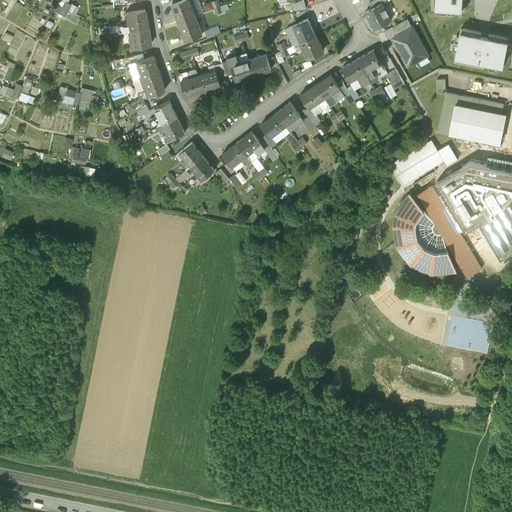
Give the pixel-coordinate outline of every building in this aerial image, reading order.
[(64,0),(58,12),(65,15),(71,3),(64,0)] [(179,0),(173,2),(171,3),(179,21),(195,15),(188,0),(179,0)] [(217,0),(216,0),(211,2),(213,8),(220,6),(217,0)] [(303,0),(289,0),(292,11),(300,9),(306,7),(303,0)] [(372,8),(381,3),(386,0),(373,0),(369,3),(372,8)] [(431,0),(431,8),(464,10),(464,0),(431,0)] [(372,8),(365,12),(375,29),(391,20),(388,15),(389,14),(386,8),(384,8),(381,3),(372,8)] [(220,6),(213,8),(216,14),(223,12),(220,6)] [(145,9),(125,12),(128,30),(147,27),(145,9)] [(195,15),(179,21),(185,39),(201,33),(195,15)] [(307,19),(292,26),(300,41),(314,34),(307,19)] [(392,27),(397,36),(412,27),(407,19),(392,27)] [(147,27),(128,30),(130,47),(150,44),(147,27)] [(417,36),(412,27),(397,36),(393,38),(408,65),(427,55),(422,46),(421,47),(415,37),(417,36)] [(502,68),(508,37),(489,34),(488,37),(481,36),(481,32),(461,28),(454,60),(483,66),(484,65),(502,68)] [(247,32),(241,34),(243,40),(249,38),(247,32)] [(241,34),(234,36),(236,42),(243,40),(241,34)] [(314,34),(300,41),(307,58),(322,51),(314,34)] [(283,41),(277,44),(280,50),(286,47),(283,41)] [(197,47),(191,49),(193,55),(199,53),(197,47)] [(286,47),(280,50),(282,56),(289,53),(286,47)] [(191,49),(184,51),(186,57),(193,55),(191,49)] [(381,63),(373,49),(358,58),(370,80),(378,76),(373,67),(381,63)] [(284,61),(279,51),(275,53),(279,63),(284,61)] [(266,54),(248,59),(253,74),(270,69),(266,54)] [(248,59),(238,62),(235,55),(226,58),(227,62),(229,66),(231,65),(233,72),(235,79),(253,74),(248,59)] [(129,56),(115,59),(117,68),(126,66),(125,63),(130,62),(129,56)] [(153,56),(134,62),(140,79),(159,72),(154,58),(153,56)] [(358,58),(342,67),(350,81),(359,75),(364,84),(370,80),(358,58)] [(229,66),(227,62),(223,63),(226,74),(233,72),(231,65),(229,66)] [(396,68),(386,73),(394,88),(404,82),(396,68)] [(215,69),(198,75),(203,89),(220,84),(215,69)] [(159,72),(140,79),(146,96),(165,89),(159,72)] [(331,74),(315,84),(324,97),(338,87),(339,86),(336,82),(331,74)] [(198,75),(181,80),(185,95),(203,89),(198,75)] [(20,97),(29,98),(31,77),(23,76),(20,97)] [(438,77),(438,90),(447,90),(447,77),(438,77)] [(121,79),(115,81),(117,87),(123,85),(121,79)] [(354,99),(342,79),(336,82),(339,86),(338,87),(348,103),(354,99)] [(13,81),(5,92),(11,96),(19,85),(13,81)] [(315,84),(300,94),(309,107),(324,97),(315,84)] [(123,85),(117,87),(119,94),(125,92),(123,85)] [(381,85),(375,89),(379,95),(385,92),(381,85)] [(375,89),(370,92),(373,98),(379,95),(375,89)] [(84,93),(77,91),(74,104),(80,105),(84,93)] [(505,102),(449,91),(442,130),(453,132),(454,129),(503,140),(508,114),(503,113),(505,102)] [(143,97),(127,104),(130,112),(146,104),(143,97)] [(169,100),(155,107),(159,115),(149,119),(153,127),(162,123),(177,116),(169,100)] [(290,101),(275,112),(285,125),(289,130),(303,120),(299,114),(290,101)] [(341,110),(336,113),(339,119),(345,115),(341,110)] [(275,112),(261,123),(268,133),(270,136),(271,136),(285,125),(275,112)] [(336,113),(330,117),(334,123),(339,119),(336,113)] [(177,116),(162,123),(170,139),(184,132),(177,116)] [(308,116),(303,120),(309,129),(315,125),(308,116)] [(141,126),(135,128),(138,134),(143,132),(141,126)] [(251,131),(237,142),(246,154),(254,148),(258,152),(264,148),(258,140),(251,131)] [(143,132),(138,134),(141,140),(146,138),(143,132)] [(270,136),(268,133),(263,136),(271,147),(276,143),(271,136),(270,136)] [(319,134),(312,139),(318,147),(325,142),(319,134)] [(271,147),(263,136),(258,140),(264,148),(274,161),(280,158),(271,147)] [(302,137),(297,141),(301,146),(307,142),(302,137)] [(391,164),(404,185),(444,161),(432,140),(391,164)] [(192,141),(179,151),(190,165),(203,155),(192,141)] [(297,141),(292,145),(296,150),(301,146),(297,141)] [(237,142),(222,153),(232,165),(246,154),(237,142)] [(325,142),(321,146),(327,153),(317,162),(329,175),(342,163),(325,142)] [(165,159),(175,154),(169,143),(159,147),(165,159)] [(6,147),(3,155),(12,158),(15,150),(6,147)] [(84,157),(72,154),(70,161),(83,163),(84,157)] [(203,155),(190,165),(201,179),(214,169),(203,155)] [(436,179),(465,226),(480,218),(500,254),(511,247),(511,167),(469,159),(436,179)] [(80,164),(79,173),(94,175),(95,166),(80,164)] [(268,171),(264,166),(258,170),(262,175),(268,171)] [(258,170),(253,174),(257,180),(262,175),(258,170)] [(170,172),(165,176),(169,182),(174,178),(170,172)] [(174,178),(169,182),(173,187),(178,183),(174,178)] [(431,185),(417,193),(431,215),(444,207),(431,185)] [(413,211),(415,209),(417,208),(420,204),(411,192),(401,203),(397,213),(395,224),(395,234),(398,245),(404,254),(411,261),(420,267),(431,270),(441,271),(456,268),(450,254),(440,256),(440,257),(438,257),(436,255),(434,255),(426,253),(426,254),(424,253),(423,251),(421,250),(416,244),(415,245),(413,243),(414,240),(412,238),(410,232),(409,232),(409,229),(410,227),(410,225),(404,224),(405,221),(410,222),(411,218),(414,211),(413,211)] [(444,207),(431,215),(445,239),(458,231),(444,207)] [(481,268),(458,231),(445,239),(467,276),(481,268)]
